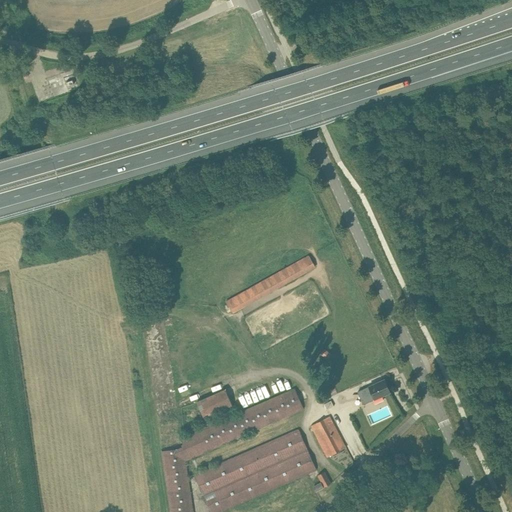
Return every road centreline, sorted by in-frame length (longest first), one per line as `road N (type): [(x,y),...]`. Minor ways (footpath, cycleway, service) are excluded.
road 1 (motorway): [(511,18),(0,178)]
road 2 (motorway): [(0,201),(511,43)]
road 3 (tertiary): [(435,404),(251,0)]
road 4 (unclassified): [(238,0),(114,51),(54,55),(0,40)]
road 5 (unclassified): [(318,511),(435,404)]
